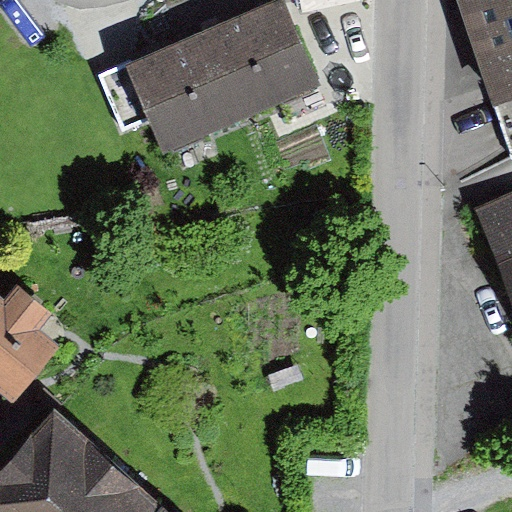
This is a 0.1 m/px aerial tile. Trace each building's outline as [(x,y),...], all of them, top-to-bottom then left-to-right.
[(285,0),(206,32),(244,123),(322,91),(285,0)] [(511,0),(459,0),(496,103),(511,97),(511,0)] [(244,123),(206,32),(126,65),(164,156),(244,123)] [(511,196),(481,207),(511,296),(511,196)] [(0,395),(11,404),(57,348),(43,337),(35,331),(48,315),(17,290),(6,304),(0,299),(0,395)] [(156,511),(58,417),(0,477),(0,511),(156,511)]
